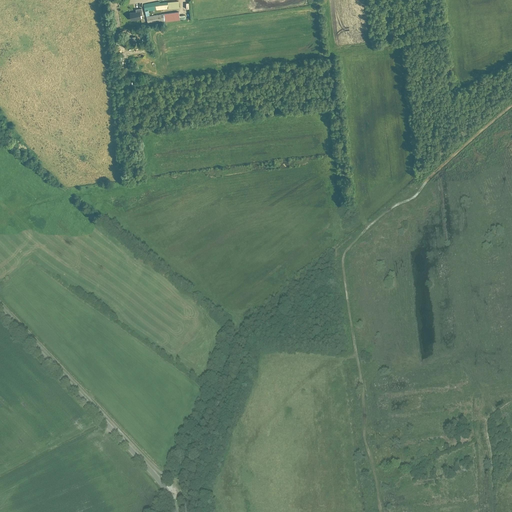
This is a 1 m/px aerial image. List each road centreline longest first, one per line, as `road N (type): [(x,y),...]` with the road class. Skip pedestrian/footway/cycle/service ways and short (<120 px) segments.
road 1 (track): [(382,511),(344,254),(511,105)]
road 2 (tertiary): [(175,511),(161,483),(0,311)]
